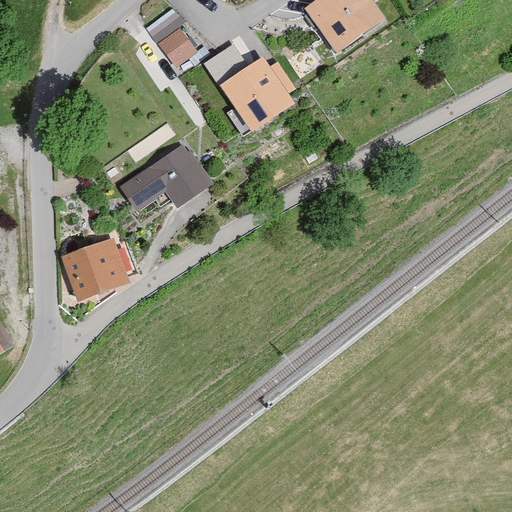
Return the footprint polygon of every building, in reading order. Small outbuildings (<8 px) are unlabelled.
[(369,0),(315,0),(303,7),(332,53),(383,22),(369,0)] [(170,7),(146,26),(176,64),(200,45),(170,7)] [(269,54),(219,86),(244,125),(294,93),(269,54)] [(184,142),(118,185),(135,210),(160,193),(173,213),(213,186),(184,142)] [(87,246),(58,255),(72,301),(129,283),(111,226),(84,235),(87,246)] [(0,325),(0,356),(13,349),(0,325)]
